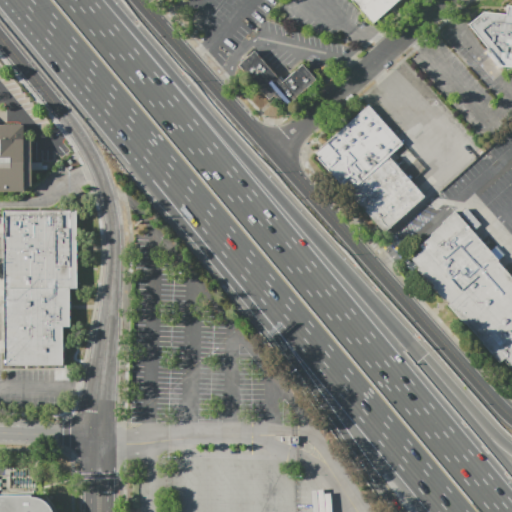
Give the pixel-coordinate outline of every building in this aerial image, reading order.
[(351,0),(399,0),(373,24),(351,0)] [(511,67),(501,66),(501,65),(468,25),(483,12),(506,14),(507,5),(511,5),(511,67)] [(301,65),(315,81),(286,106),(279,99),(278,101),(273,95),(268,99),(238,65),(254,51),(281,82),(301,65)] [(336,178),(336,179),(316,157),(318,155),(316,152),(368,105),(417,160),(415,161),(423,171),(416,177),(411,181),(424,196),(384,232),(336,178)] [(0,191),(0,125),(24,125),(24,140),(31,140),(31,162),(42,162),(42,165),(46,165),(46,171),(31,171),(31,186),(23,186),(23,191),(0,191)] [(3,211),(76,210),(76,288),(69,288),(3,289),(3,211)] [(432,236),(431,235),(444,224),(443,223),(455,211),(499,261),(498,262),(511,277),(511,372),(510,370),(511,368),(511,365),(506,359),(500,364),(482,344),(448,306),(450,304),(445,298),(442,301),(414,270),(418,267),(411,260),(423,250),(420,247),(432,236)] [(3,289),(69,288),(69,327),(62,327),(62,365),(4,365),(3,289)] [(0,511),(0,495),(31,495),(31,498),(35,498),(39,499),(43,501),(47,504),(50,508),(52,511),(0,511)]
